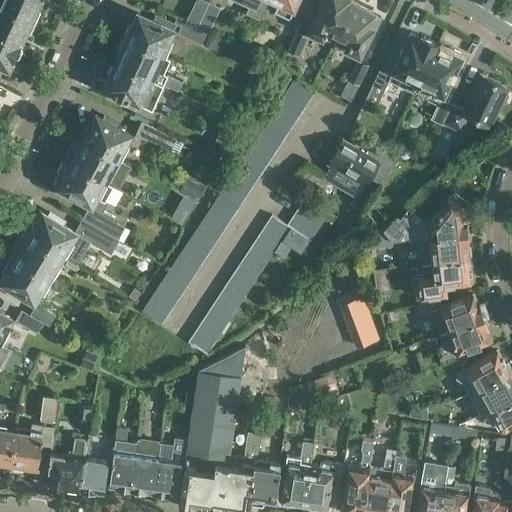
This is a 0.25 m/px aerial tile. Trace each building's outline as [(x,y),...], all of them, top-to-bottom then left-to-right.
[(0,0),(0,6),(34,22),(40,11),(37,5),(39,0),(0,0)] [(150,0),(148,4),(158,9),(161,0),(150,0)] [(195,0),(186,21),(197,26),(209,1),(207,0),(195,0)] [(249,0),(244,12),(251,16),(258,0),(249,0)] [(258,0),(251,16),(258,19),(266,0),(272,0),(277,2),(273,10),(287,17),(294,0),(258,0)] [(322,34),(334,39),(352,2),(350,1),(350,0),(321,0),(305,32),(320,39),(322,34)] [(352,2),(334,39),(346,45),(343,50),(357,57),(363,45),(366,47),(381,16),(352,2)] [(0,6),(0,34),(20,44),(24,34),(30,32),(34,22),(0,6)] [(217,11),(207,7),(198,26),(208,31),(217,11)] [(137,13),(125,37),(166,56),(173,40),(168,38),(175,23),(157,15),(154,21),(137,13)] [(176,18),(174,22),(181,25),(178,32),(201,43),(206,32),(176,18)] [(298,55),(308,35),(296,30),(287,50),(298,55)] [(378,70),(360,106),(372,112),(388,80),(398,85),(401,79),(415,86),(436,43),(421,35),(420,38),(410,33),(405,44),(403,43),(395,59),(398,60),(390,76),(378,70)] [(20,44),(0,34),(0,65),(8,69),(13,58),(19,57),(22,49),(20,44)] [(125,37),(114,61),(155,79),(177,89),(181,81),(166,74),(167,74),(163,72),(170,58),(166,56),(125,37)] [(436,43),(415,86),(431,94),(428,99),(438,104),(431,119),(441,124),(441,123),(450,105),(450,104),(440,99),(447,83),(449,84),(456,69),(455,68),(460,57),(436,45),(437,43),(436,43)] [(357,59),(347,78),(359,84),(368,64),(357,59)] [(155,79),(114,61),(102,87),(110,90),(107,96),(132,108),(135,102),(138,103),(142,94),(147,96),(155,79)] [(450,105),(441,123),(459,132),(468,114),(487,123),(497,102),(502,104),(507,102),(510,95),(507,90),(503,88),(504,86),(478,74),(461,110),(450,105)] [(296,78),(289,87),(309,100),(315,90),(296,78)] [(289,87),(283,97),(302,110),(309,100),(289,87)] [(283,97),(277,107),(296,119),(302,110),(283,97)] [(296,119),(277,107),(270,117),(289,129),(296,119)] [(91,111),(78,136),(117,158),(130,133),(91,111)] [(270,117),(264,126),(283,139),(289,129),(270,117)] [(155,126),(141,120),(135,131),(178,151),(184,139),(155,126)] [(264,126),(258,136),(277,148),(283,139),(264,126)] [(78,136),(66,160),(105,181),(117,158),(78,136)] [(258,136),(251,146),(270,158),(277,148),(258,136)] [(328,162),(330,163),(323,176),(331,181),(331,183),(339,187),(339,186),(355,195),(361,185),(363,186),(369,177),(379,183),(394,157),(358,136),(353,144),(342,138),(328,162)] [(251,146),(245,156),(264,168),(270,158),(251,146)] [(245,156),(239,165),(257,177),(264,168),(245,156)] [(52,186),(61,190),(66,193),(65,196),(75,202),(77,199),(90,206),(83,219),(116,239),(124,226),(113,220),(114,217),(103,210),(108,201),(105,200),(113,186),(104,181),(105,181),(66,160),(52,186)] [(239,165),(232,175),(251,187),(257,177),(239,165)] [(205,185),(187,175),(178,192),(196,202),(205,185)] [(232,175),(226,185),(245,197),(251,187),(232,175)] [(226,185),(220,194),(238,207),(245,197),(226,185)] [(428,218),(420,228),(422,238),(466,232),(463,211),(468,203),(453,191),(450,194),(429,219),(428,218)] [(220,194),(213,204),(232,216),(238,207),(220,194)] [(301,201),(294,212),(317,228),(325,217),(301,201)] [(213,204),(207,214),(226,226),(232,216),(213,204)] [(39,209),(24,233),(61,256),(76,265),(90,241),(108,252),(116,239),(83,219),(76,231),(63,224),(65,220),(55,214),(52,217),(39,209)] [(294,212),(287,223),(290,226),(310,239),(317,228),(294,212)] [(265,223),(284,235),(290,226),(287,223),(272,213),(265,223)] [(207,214),(201,224),(219,236),(226,226),(207,214)] [(284,235),(265,223),(259,233),(277,245),(280,240),(284,235)] [(201,224),(194,233),(213,245),(219,236),(201,224)] [(310,239),(290,226),(284,235),(280,240),(301,254),(310,239)] [(379,231),(364,244),(366,246),(366,249),(392,245),(392,243),(388,243),(379,231)] [(419,246),(421,262),(469,255),(466,232),(422,238),(423,246),(419,246)] [(24,233),(10,255),(48,278),(61,256),(24,233)] [(194,233),(188,243),(206,255),(213,245),(194,233)] [(277,245),(259,233),(252,243),(271,255),(277,245)] [(188,243),(182,253),(200,265),(206,255),(188,243)] [(271,255),(252,243),(246,252),(264,265),(271,255)] [(264,265),(246,252),(239,262),(258,274),(264,265)] [(182,253),(175,263),(194,275),(200,265),(182,253)] [(0,279),(0,280),(10,287),(8,291),(18,297),(20,293),(33,301),(48,278),(10,255),(1,270),(4,272),(0,279)] [(469,255),(421,262),(423,276),(414,277),(417,296),(445,292),(444,285),(470,282),(468,273),(471,273),(469,255)] [(258,274),(239,262),(233,272),(252,284),(258,274)] [(175,263),(169,272),(187,284),(194,275),(175,263)] [(389,289),(386,267),(373,268),(376,291),(389,289)] [(169,272),(163,282),(181,294),(187,284),(169,272)] [(252,284),(233,272),(227,282),(245,294),(252,284)] [(163,282),(156,292),(174,304),(181,294),(163,282)] [(245,294),(227,282),(220,291),(239,304),(245,294)] [(220,291),(214,301),(233,313),(239,304),(220,291)] [(156,292),(150,302),(168,313),(174,304),(156,292)] [(438,298),(417,303),(417,304),(412,305),(414,312),(419,311),(419,312),(430,309),(433,318),(438,331),(482,314),(477,300),(474,301),(471,293),(440,304),(438,298)] [(233,313),(214,301),(207,311),(226,323),(233,313)] [(36,302),(30,313),(43,321),(43,320),(50,324),(56,314),(36,302)] [(150,302),(144,311),(162,323),(168,313),(150,302)] [(30,313),(21,309),(15,320),(36,332),(43,321),(30,313)] [(0,311),(0,339),(11,317),(0,311)] [(226,323),(207,311),(201,321),(220,333),(226,323)] [(482,314),(438,331),(443,344),(436,347),(442,361),(449,359),(462,354),(461,349),(489,339),(486,332),(489,331),(482,314)] [(220,333),(201,321),(194,330),(213,343),(220,333)] [(213,343),(194,330),(188,340),(207,352),(213,343)] [(0,364),(9,347),(0,342),(0,364)] [(184,461),(178,503),(221,510),(229,453),(245,345),(197,369),(194,391),(192,403),(188,439),(184,461)] [(98,352),(86,347),(79,366),(90,370),(98,352)] [(495,349),(458,369),(455,371),(467,393),(509,370),(501,356),(499,357),(495,349)] [(463,354),(462,354),(449,359),(452,367),(467,362),(463,354)] [(511,375),(509,370),(467,393),(474,405),(477,404),(482,411),(484,410),(511,394),(511,375)] [(330,373),(311,380),(318,396),(337,389),(330,373)] [(194,391),(186,390),(184,402),(192,403),(194,391)] [(351,407),(347,392),(327,399),(328,403),(351,407)] [(511,394),(484,410),(492,424),(495,422),(498,427),(503,429),(511,423),(511,394)] [(55,396),(42,395),(40,419),(52,421),(55,396)] [(275,397),(264,396),(261,416),(272,418),(275,397)] [(92,402),(79,400),(77,419),(89,421),(92,402)] [(409,409),(409,416),(422,418),(422,409),(409,409)] [(429,432),(451,435),(452,424),(430,421),(429,432)] [(452,424),(451,435),(475,439),(477,428),(452,424)] [(117,426),(113,451),(108,485),(130,489),(137,442),(136,442),(125,440),(127,427),(117,426)] [(0,427),(0,460),(9,462),(14,430),(0,427)] [(14,430),(9,462),(36,466),(41,440),(41,428),(30,427),(29,432),(14,430)] [(247,430),(243,455),(229,453),(221,510),(235,511),(236,511),(240,508),(248,509),(249,503),(255,458),(259,432),(247,430)] [(51,470),(49,484),(80,489),(86,445),(86,439),(84,439),(84,437),(74,436),(72,449),(70,449),(69,450),(68,450),(67,451),(66,452),(66,454),(50,451),(47,469),(51,470)] [(340,509),(361,511),(369,465),(368,465),(373,437),(363,436),(361,448),(362,452),(360,466),(347,465),(340,509)] [(86,445),(80,489),(102,492),(107,459),(89,457),(92,438),(87,437),(86,445)] [(137,442),(130,489),(153,492),(158,458),(160,442),(158,442),(158,439),(140,437),(139,439),(137,438),(136,442),(137,442)] [(158,458),(153,492),(174,495),(180,461),(184,461),(188,439),(174,437),(171,459),(158,458)] [(278,500),(302,503),(309,462),(312,441),(302,440),(300,456),(285,454),(278,500)] [(382,467),(369,465),(361,511),(384,511),(393,458),(385,457),(382,467)] [(255,458),(249,503),(260,505),(266,497),(274,499),(280,461),(269,459),(255,458)] [(393,458),(384,511),(405,511),(411,475),(401,473),(403,460),(393,458)] [(309,462),(302,503),(328,507),(332,481),(339,482),(342,463),(319,460),(319,464),(309,462)] [(498,477),(500,461),(494,460),(492,478),(491,478),(490,486),(474,484),(469,511),(494,511),(497,499),(498,490),(492,481),(498,477)] [(436,478),(435,478),(420,475),(414,511),(438,511),(446,465),(439,464),(438,474),(436,474),(436,478)] [(446,465),(438,511),(462,511),(468,482),(454,480),(453,476),(455,466),(446,465)] [(503,474),(508,482),(511,480),(511,482),(511,473),(509,470),(503,474)] [(504,500),(497,499),(494,511),(511,511),(511,501),(507,505),(504,500)]
